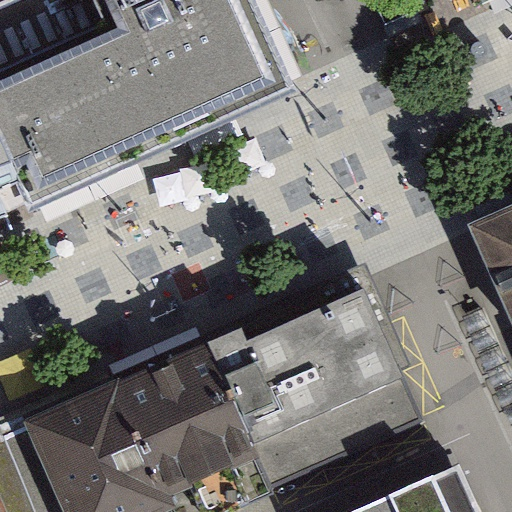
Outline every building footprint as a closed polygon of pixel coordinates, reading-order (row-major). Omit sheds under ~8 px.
[(273,99),(228,0),(114,0),(131,36),(0,93),(0,142),(29,207),(273,99)] [(508,0),(486,0),(490,8),(508,0)] [(0,219),(29,207),(0,142),(0,219)] [(511,222),(477,239),(511,314),(511,222)] [(235,330),(204,344),(276,497),(427,427),(360,285),(240,341),(235,330)] [(204,344),(6,435),(37,511),(240,511),(276,497),(204,344)] [(37,511),(6,435),(0,437),(0,511),(37,511)] [(486,511),(465,461),(364,503),(367,511),(486,511)]
